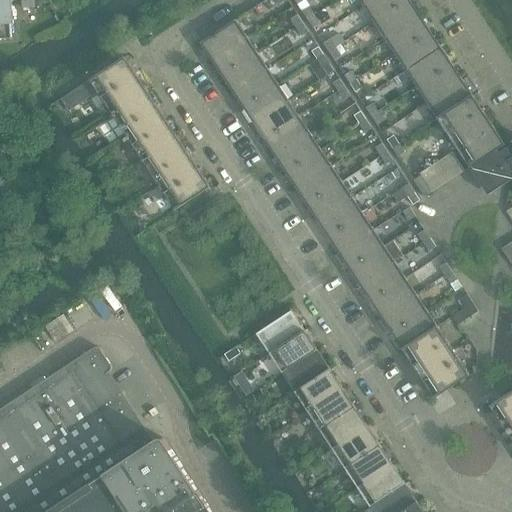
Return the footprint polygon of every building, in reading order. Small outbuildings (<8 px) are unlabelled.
[(11,25),(14,25),(12,0),(0,0),(0,39),(12,38),(11,25)] [(34,0),(22,0),(23,9),(35,8),(34,0)] [(374,0),(364,7),(375,23),(409,0),(374,0)] [(409,0),(375,23),(385,39),(420,16),(409,0)] [(310,8),(303,12),(308,20),(315,16),(310,8)] [(298,15),(291,20),(296,28),(303,24),(298,15)] [(315,16),(308,20),(314,29),(321,24),(315,16)] [(420,16),(385,39),(396,55),(431,32),(420,16)] [(236,21),(201,44),(213,61),(248,38),(236,21)] [(303,24),(296,28),(302,37),(309,32),(303,24)] [(431,32),(396,55),(406,71),(442,48),(431,32)] [(248,38),(213,61),(223,77),(258,54),(248,38)] [(331,40),(324,44),(329,53),(336,48),(331,40)] [(319,47),(312,52),(318,60),(324,56),(319,47)] [(336,48),(329,53),(335,61),(342,56),(336,48)] [(442,48),(406,71),(417,87),(452,64),(442,48)] [(258,54),(223,77),(234,93),(269,70),(258,54)] [(122,55),(117,58),(119,62),(61,100),(69,112),(98,93),(176,211),(205,192),(207,194),(212,191),(207,183),(207,182),(129,63),(128,64),(122,55)] [(324,56),(318,60),(323,69),(330,64),(324,56)] [(452,64),(417,87),(428,103),(463,80),(452,64)] [(269,70),(234,93),(244,109),(279,86),(269,70)] [(352,72),(345,76),(351,85),(357,80),(352,72)] [(340,79),(333,84),(339,92),(346,88),(340,79)] [(357,80),(351,85),(356,93),(363,89),(357,80)] [(463,80),(428,103),(438,120),(473,96),(463,80)] [(279,86),(244,109),(255,125),(290,102),(279,86)] [(346,88),(339,92),(344,101),(351,96),(346,88)] [(493,193),(511,180),(511,155),(509,151),(501,156),(497,151),(500,149),(501,152),(507,149),(501,140),(502,140),(473,96),(438,120),(470,168),(473,167),(475,170),(472,171),(489,196),(493,193)] [(290,102),(255,125),(265,141),(300,118),(290,102)] [(373,104),(367,109),(372,117),(379,113),(373,104)] [(362,112),(355,116),(360,125),(367,120),(362,112)] [(379,113),(372,117),(378,125),(384,121),(379,113)] [(300,118),(265,141),(276,157),(311,134),(300,118)] [(367,120),(360,125),(366,133),(373,129),(367,120)] [(311,134),(276,157),(287,173),(322,150),(311,134)] [(394,136),(388,141),(393,149),(400,145),(394,136)] [(383,144),(376,148),(381,157),(388,152),(383,144)] [(400,145),(393,149),(399,157),(405,153),(400,145)] [(322,150),(287,173),(297,189),(332,166),(322,150)] [(388,152),(381,157),(387,165),(394,161),(388,152)] [(332,166),(297,189),(308,205),(343,182),(332,166)] [(396,170),(388,175),(392,181),(400,176),(396,170)] [(421,177),(414,181),(425,198),(432,193),(421,177)] [(343,182),(308,205),(318,222),(353,198),(343,182)] [(409,184),(403,189),(414,206),(420,201),(409,184)] [(353,198),(318,222),(329,238),(364,214),(353,198)] [(416,217),(413,211),(411,208),(404,212),(409,221),(416,217)] [(364,214),(329,238),(339,254),(375,231),(364,214)] [(375,231),(339,254),(350,270),(385,246),(375,231)] [(425,231),(419,235),(424,244),(431,239),(425,231)] [(431,239),(424,244),(430,252),(436,248),(431,239)] [(511,242),(502,249),(508,258),(511,254),(511,242)] [(385,246),(350,270),(361,286),(396,263),(385,246)] [(396,263),(361,286),(371,302),(406,279),(396,263)] [(447,263),(440,268),(445,276),(452,272),(447,263)] [(452,272),(445,276),(451,285),(458,280),(452,272)] [(406,279),(371,302),(382,318),(417,295),(406,279)] [(417,295),(382,318),(392,334),(428,311),(417,295)] [(468,295),(461,300),(466,308),(473,304),(468,295)] [(466,308),(468,310),(454,319),(459,326),(479,312),(473,304),(466,308)] [(292,311),(257,334),(270,354),(305,331),(292,311)] [(428,311),(392,334),(403,350),(438,327),(428,311)] [(64,315),(45,328),(56,344),(75,331),(64,315)] [(438,327),(403,350),(432,394),(432,393),(438,402),(443,398),(441,395),(470,376),(438,327)] [(305,331),(270,354),(283,373),(318,350),(305,331)] [(212,511),(165,441),(164,439),(163,439),(162,439),(160,439),(158,439),(152,443),(107,375),(110,373),(111,372),(112,371),(112,370),(112,369),(112,367),(111,366),(101,350),(100,349),(98,348),(97,348),(95,348),(94,349),(0,410),(0,511),(212,511)] [(237,348),(225,355),(230,362),(241,354),(237,348)] [(318,350),(283,373),(295,392),(330,369),(318,350)] [(330,369),(295,392),(308,411),(343,388),(330,369)] [(248,386),(243,390),(247,397),(255,391),(253,387),(248,386)] [(343,388),(308,411),(320,430),(355,407),(343,388)] [(261,389),(253,394),(257,402),(265,397),(261,389)] [(495,411),(494,412),(511,439),(511,392),(496,403),(494,400),(489,403),(495,411)] [(355,407),(320,430),(333,449),(368,426),(355,407)] [(368,426),(333,449),(345,469),(381,446),(368,426)] [(381,446),(345,469),(358,488),(393,465),(381,446)] [(393,465),(358,488),(371,507),(406,484),(393,465)] [(406,484),(371,507),(373,511),(404,511),(418,503),(406,484)] [(322,502),(316,506),(319,511),(326,508),(322,502)] [(424,511),(418,503),(404,511),(424,511)]
